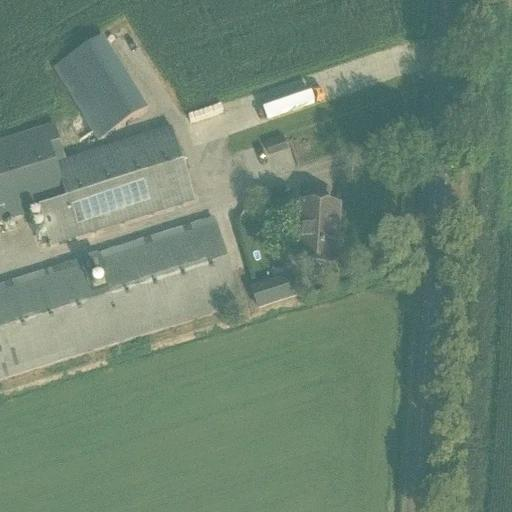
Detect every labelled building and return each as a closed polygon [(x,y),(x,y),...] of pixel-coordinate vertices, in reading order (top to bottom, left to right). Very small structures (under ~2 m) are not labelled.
[(53,71),(98,143),(146,113),(101,41),(53,71)] [(0,226),(39,215),(50,250),(194,205),(171,130),(64,163),(53,127),(0,143),(0,226)] [(270,159),(286,153),(281,139),(265,144),(270,159)] [(296,267),(314,268),(333,269),(337,211),(299,209),(296,267)] [(0,288),(0,382),(239,308),(212,221),(96,258),(98,264),(84,268),(82,262),(0,288)] [(297,300),(289,276),(249,290),(257,314),(297,300)]
